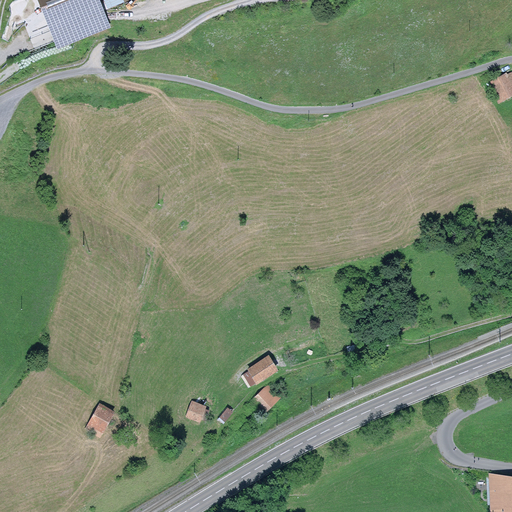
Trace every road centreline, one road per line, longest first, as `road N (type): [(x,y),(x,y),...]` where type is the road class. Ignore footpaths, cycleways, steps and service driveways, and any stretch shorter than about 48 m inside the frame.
road 1 (unclassified): [(511,58),(346,108),(285,110),(183,79),(88,68),(0,102)]
road 2 (primary): [(185,511),(353,417),(511,354)]
road 3 (track): [(511,314),(304,363),(255,387)]
road 4 (track): [(88,68),(103,47),(173,38),(207,16),(259,0)]
road 5 (residential): [(511,390),(457,415),(445,430),(460,459),(511,468)]
